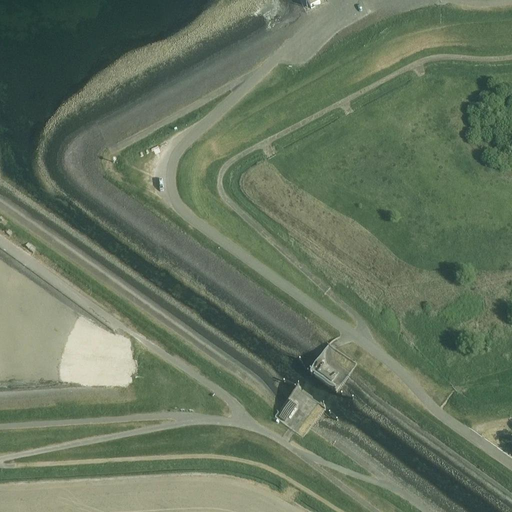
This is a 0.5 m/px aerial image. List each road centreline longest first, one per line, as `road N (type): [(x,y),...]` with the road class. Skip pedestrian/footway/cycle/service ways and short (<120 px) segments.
road 1 (unclassified): [(511,466),(173,198),(170,176),(180,148),(308,29),(351,0)]
road 2 (track): [(366,345),(358,319),(225,199),(224,167),(427,59),(511,58)]
road 3 (track): [(339,511),(287,478),(221,459),(0,467)]
